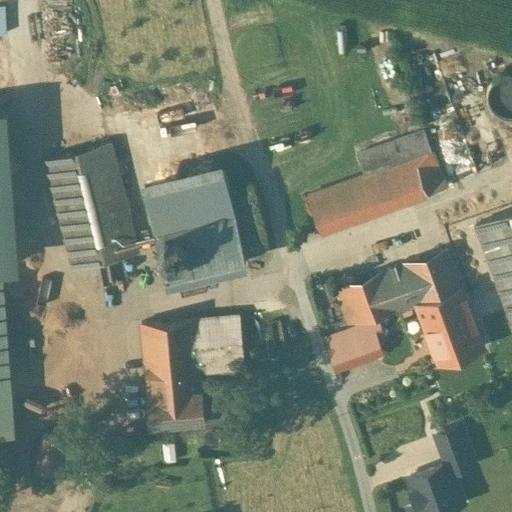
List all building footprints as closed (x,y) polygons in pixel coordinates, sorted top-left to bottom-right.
[(511,69),(508,68),(493,74),(485,87),(486,103),(495,113),(509,117),(511,115),(511,69)] [(7,107),(0,107),(0,264),(18,263),(7,107)] [(353,149),(361,174),(429,151),(420,126),(353,149)] [(109,140),(44,154),(68,265),(133,250),(109,140)] [(361,174),(309,192),(320,230),(442,186),(429,151),(361,174)] [(221,159),(143,178),(169,282),(247,262),(245,254),(229,188),(221,159)] [(229,188),(245,254),(264,250),(247,184),(229,188)] [(511,205),(474,219),(511,320),(511,205)] [(414,292),(458,277),(446,242),(383,265),(398,308),(417,301),(414,292)] [(351,322),(398,308),(383,265),(336,282),(351,322)] [(0,428),(12,428),(0,266),(0,428)] [(458,277),(414,292),(417,301),(437,360),(481,344),(458,277)] [(238,311),(139,318),(145,391),(198,390),(198,379),(197,368),(242,367),(238,311)] [(222,378),(198,379),(198,390),(145,391),(147,425),(223,420),(222,378)] [(448,462),(451,471),(475,462),(461,422),(433,432),(444,463),(448,462)] [(67,433),(43,427),(33,466),(56,472),(67,433)] [(444,463),(410,475),(423,511),(431,511),(462,501),(451,471),(448,462),(444,463)]
